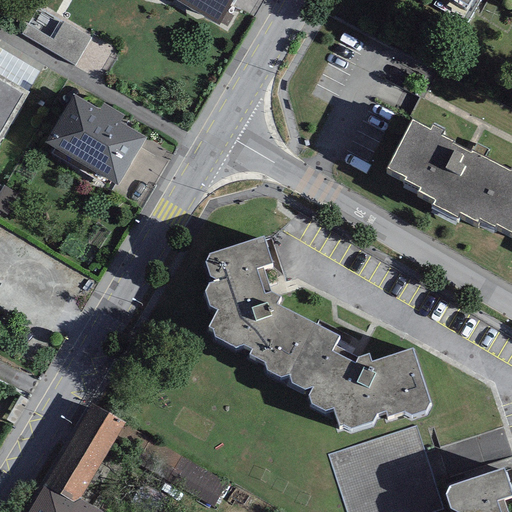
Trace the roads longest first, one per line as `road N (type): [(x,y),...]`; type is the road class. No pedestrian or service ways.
road 1 (residential): [(0,500),(217,131)]
road 2 (residential): [(217,131),(511,306)]
road 3 (unknown): [(511,377),(295,250)]
road 4 (residential): [(217,131),(297,0)]
